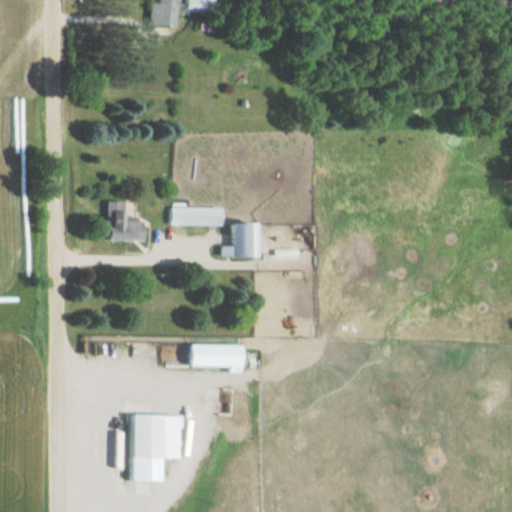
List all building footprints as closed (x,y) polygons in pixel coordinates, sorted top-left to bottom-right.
[(142,4),(142,26),(169,26),(169,0),(150,0),(150,4),(142,4)] [(178,0),(178,13),(208,14),(208,0),(178,0)] [(126,217),(112,218),(112,202),(94,202),(95,242),(127,241),(126,217)] [(217,208),(162,208),(162,227),(217,227),(217,208)] [(222,223),(222,258),(250,258),(250,223),(222,223)] [(167,415),(119,415),(119,459),(167,459),(167,415)]
